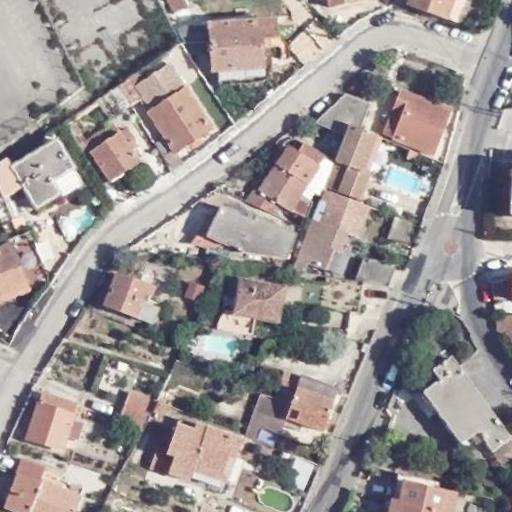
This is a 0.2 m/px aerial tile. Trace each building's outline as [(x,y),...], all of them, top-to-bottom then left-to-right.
[(166,0),(172,10),(187,4),(185,0),(166,0)] [(329,0),(331,9),(377,0),(320,0),(321,1),(324,0),(329,0)] [(413,0),(411,7),(446,19),(453,0),(413,0)] [(453,0),(446,19),(459,23),(467,0),(453,0)] [(174,26),(181,41),(189,52),(208,51),(209,71),(264,69),(263,40),(277,40),(276,17),(208,20),(208,25),(174,26)] [(171,150),(173,148),(206,125),(180,85),(177,88),(171,80),(163,67),(132,87),(126,77),(116,84),(127,102),(138,95),(143,99),(148,106),(144,109),(160,133),(171,150)] [(116,84),(92,100),(102,115),(116,105),(117,108),(127,102),(116,84)] [(401,116),(392,140),(392,141),(434,157),(450,114),(399,94),(392,111),(401,116)] [(341,136),(343,137),(343,135),(346,128),(355,131),(359,133),(370,106),(345,95),(313,124),(341,136)] [(382,136),(392,140),(401,116),(392,111),(382,136)] [(68,117),(57,123),(78,158),(87,152),(89,150),(82,140),(68,117)] [(89,150),(87,152),(107,180),(136,160),(129,151),(123,142),(130,138),(131,138),(123,126),(115,131),(109,122),(82,140),(89,150)] [(333,163),(325,184),(360,197),(368,179),(366,175),(361,173),(375,139),(359,133),(355,131),(346,128),(343,135),(343,137),(333,163)] [(160,133),(151,139),(169,168),(180,161),(173,148),(171,150),(160,133)] [(7,154),(0,159),(13,191),(22,186),(35,206),(57,193),(50,180),(66,170),(73,165),(56,137),(12,163),(7,154)] [(135,147),(130,138),(123,142),(129,151),(135,147)] [(260,207),(271,211),(277,205),(287,213),(299,217),(306,198),(297,194),(302,188),(324,157),(304,143),(297,153),(288,146),(258,189),(253,186),(243,200),(260,207)] [(333,163),(324,157),(302,188),(319,196),(323,187),(325,184),(333,163)] [(0,159),(0,158),(0,198),(0,199),(13,191),(0,159)] [(66,170),(50,180),(57,193),(74,184),(66,170)] [(319,196),(308,227),(293,262),(305,265),(307,259),(323,266),(332,244),(338,246),(346,228),(356,232),(366,205),(323,187),(319,196)] [(235,248),(285,254),(295,232),(258,216),(254,222),(219,208),(206,237),(235,248)] [(410,222),(392,214),(384,237),(402,243),(410,222)] [(14,236),(24,232),(17,217),(8,221),(14,236)] [(0,296),(24,287),(8,244),(0,246),(0,296)] [(376,284),(385,286),(395,263),(356,256),(346,279),(363,282),(376,284)] [(332,277),(301,271),(296,302),(357,314),(363,282),(346,279),(332,277)] [(132,316),(138,300),(141,293),(149,296),(154,286),(146,282),(145,283),(114,272),(102,304),(132,316)] [(511,277),(494,282),(494,292),(495,302),(511,302),(511,277)] [(216,329),(252,335),(255,317),(276,320),(282,290),(238,282),(234,311),(223,310),(217,321),(216,329)] [(156,308),(138,300),(132,316),(132,317),(148,323),(156,308)] [(511,317),(496,317),(501,342),(511,341),(511,317)] [(509,440),(446,361),(428,375),(435,383),(419,395),(459,446),(475,434),(491,454),(509,440)] [(292,393),(298,376),(283,370),(276,388),(278,388),(292,393)] [(252,410),(281,421),(295,426),(298,422),(321,431),(336,390),(298,376),(292,393),(278,388),(274,397),(260,392),(252,410)] [(161,383),(159,399),(175,401),(177,385),(161,383)] [(121,408),(147,417),(153,404),(127,394),(121,408)] [(79,406),(43,395),(28,440),(63,452),(67,440),(78,443),(83,428),(73,424),(79,406)] [(147,417),(121,408),(120,413),(115,424),(139,433),(145,421),(147,417)] [(277,431),(281,421),(252,410),(248,419),(256,423),(277,431)] [(248,419),(242,433),(250,436),(256,423),(248,419)] [(227,456),(236,459),(243,442),(195,425),(192,431),(177,426),(165,453),(158,451),(151,469),(187,482),(189,477),(190,476),(195,465),(219,473),(227,456)] [(226,486),(236,459),(227,456),(219,473),(219,474),(221,475),(218,482),(217,482),(226,486)] [(41,484),(46,471),(48,467),(23,457),(15,475),(18,475),(5,509),(11,511),(76,511),(81,498),(41,484)] [(216,486),(217,482),(218,482),(221,475),(219,474),(219,473),(195,465),(190,476),(189,477),(216,486)] [(87,486),(46,471),(41,484),(81,498),(87,486)] [(451,511),(455,497),(403,485),(396,511),(389,509),(388,511),(451,511)]
